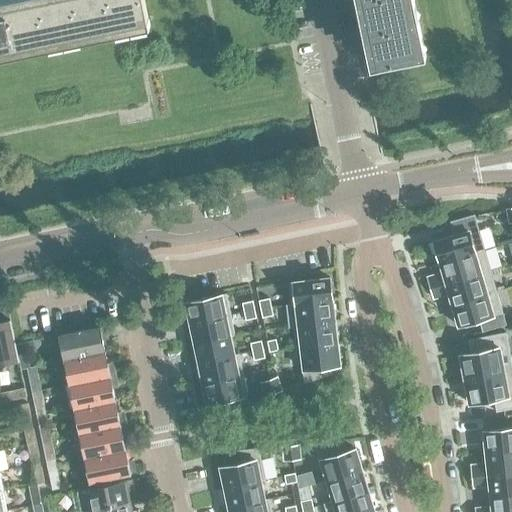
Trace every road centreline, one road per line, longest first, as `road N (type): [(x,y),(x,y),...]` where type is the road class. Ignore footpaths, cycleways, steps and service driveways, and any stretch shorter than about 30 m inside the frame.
road 1 (residential): [(179,511),(126,235)]
road 2 (residential): [(374,250),(411,323),(445,511)]
road 3 (residential): [(406,511),(366,339),(374,250)]
road 4 (residential): [(126,235),(190,234),(363,196)]
road 5 (residential): [(363,196),(321,0)]
road 6 (residential): [(363,196),(511,167)]
road 7 (residential): [(0,263),(126,235)]
